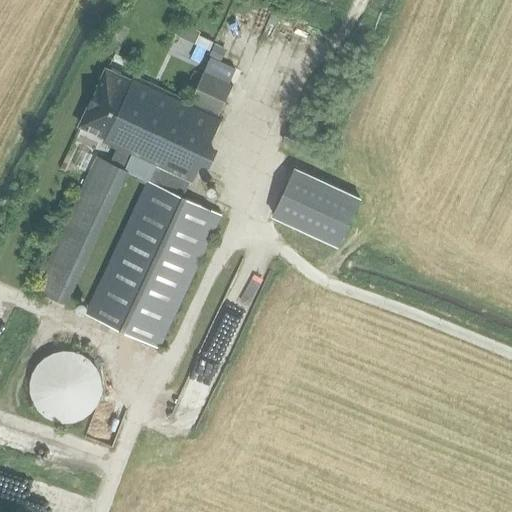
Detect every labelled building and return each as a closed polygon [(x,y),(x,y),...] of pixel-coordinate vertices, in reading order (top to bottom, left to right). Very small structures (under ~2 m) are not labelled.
[(208,55),(220,61),(225,49),(214,44),(208,55)] [(206,49),(197,45),(191,59),(200,63),(206,49)] [(190,183),(221,117),(218,115),(232,86),(203,73),(190,102),(133,76),(131,81),(106,69),(80,126),(105,137),(102,142),(117,149),(110,163),(97,157),(35,289),(66,304),(128,172),(125,171),(132,156),(154,167),(86,315),(160,349),(221,215),(182,197),(189,183),(190,183)] [(301,151),(307,139),(288,130),(283,142),(301,151)] [(338,246),(360,198),(295,169),(273,217),(338,246)] [(100,399),(102,386),(101,376),(96,368),(90,360),(82,354),(73,351),(63,351),(53,353),(45,357),(38,365),(33,373),(30,383),(30,392),(33,402),(38,410),(45,416),(55,421),(65,422),(74,422),(85,417),(94,409),(100,399)]
